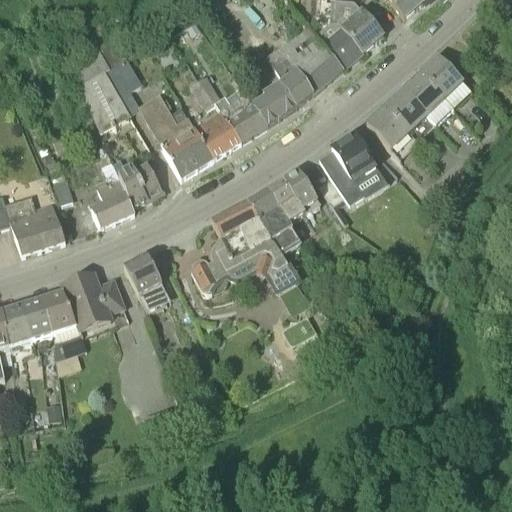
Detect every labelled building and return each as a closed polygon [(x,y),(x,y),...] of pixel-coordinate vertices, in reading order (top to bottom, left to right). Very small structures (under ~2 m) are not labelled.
[(422,9),(414,0),(383,0),(383,1),(404,25),(422,9)] [(414,0),(422,9),(432,0),(414,0)] [(346,73),(383,42),(354,7),(346,14),(342,10),(325,24),(337,38),(325,48),(346,73)] [(187,32),(193,41),(201,36),(195,27),(187,32)] [(267,105),(255,114),(267,132),(296,113),(343,75),(309,32),(292,46),(264,64),(282,91),(264,102),(267,105)] [(82,91),(105,78),(126,65),(114,43),(71,70),(82,91)] [(421,80),(445,106),(462,89),(438,64),(421,80)] [(126,65),(105,78),(120,104),(141,91),(126,65)] [(105,78),(82,91),(79,93),(81,95),(90,118),(93,124),(100,141),(130,123),(120,104),(105,78)] [(403,97),(427,123),(445,106),(421,80),(403,97)] [(206,82),(198,87),(214,110),(221,104),(206,82)] [(214,110),(198,87),(197,85),(188,91),(205,116),(214,110)] [(385,114),(409,140),(427,123),(403,97),(385,114)] [(71,104),(78,119),(87,115),(80,100),(71,104)] [(219,117),(241,149),(267,132),(255,114),(245,100),(219,117)] [(181,186),(214,165),(194,134),(188,123),(177,130),(159,101),(137,115),(181,186)] [(409,140),(385,114),(366,132),(391,157),(409,140)] [(194,134),(214,165),(241,149),(219,117),(194,134)] [(90,118),(84,121),(87,127),(92,125),(90,118)] [(34,126),(27,129),(30,136),(37,133),(34,126)] [(38,134),(31,137),(34,145),(41,142),(38,134)] [(43,141),(34,145),(38,153),(46,150),(43,141)] [(362,203),(363,205),(385,191),(353,142),(332,155),(333,157),(319,166),(348,212),(362,203)] [(45,151),(38,154),(40,161),(48,158),(45,151)] [(103,151),(97,154),(100,160),(106,158),(103,151)] [(50,158),(43,161),(46,169),(53,166),(50,158)] [(64,185),(58,166),(47,170),(60,212),(74,207),(66,184),(64,185)] [(131,216),(118,183),(111,168),(102,172),(109,190),(97,196),(101,205),(88,210),(91,218),(99,236),(134,221),(131,216)] [(118,183),(131,216),(148,206),(151,207),(163,199),(147,172),(133,180),(130,175),(118,183)] [(298,177),(283,186),(301,214),(305,219),(319,211),(298,177)] [(267,196),(289,231),(304,221),(303,220),(305,219),(301,214),(283,186),(267,196)] [(247,208),(281,262),(301,250),(289,235),(287,232),(289,231),(267,196),(247,208)] [(5,211),(3,203),(0,203),(0,235),(10,232),(21,263),(64,249),(51,210),(35,215),(31,203),(5,211)] [(281,262),(247,208),(211,227),(220,245),(215,248),(212,253),(210,257),(210,260),(211,264),(212,266),(207,269),(203,266),(201,265),(197,266),(195,267),(192,270),(191,274),(191,277),(200,296),(202,299),(205,300),(210,301),(212,301),(214,296),(217,293),(222,290),(227,286),(228,288),(235,290),(240,289),(256,282),(265,285),(277,303),(279,302),(292,323),(310,312),(297,291),(301,289),(291,270),(287,272),(281,262)] [(147,318),(171,307),(164,296),(146,262),(123,274),(147,318)] [(62,292),(65,299),(80,340),(113,328),(110,320),(124,315),(113,287),(98,293),(93,281),(62,292)] [(43,306),(54,342),(60,365),(86,357),(80,340),(65,299),(43,306)] [(54,342),(43,306),(21,313),(31,348),(54,342)] [(31,348),(21,313),(2,319),(10,355),(31,348)] [(0,319),(0,385),(5,385),(0,361),(0,356),(10,355),(2,319),(0,319)] [(304,322),(288,331),(297,347),(313,338),(304,322)] [(61,426),(59,409),(47,411),(48,427),(61,426)] [(146,450),(190,434),(182,411),(137,427),(146,450)] [(38,464),(25,466),(27,479),(40,477),(38,464)]
